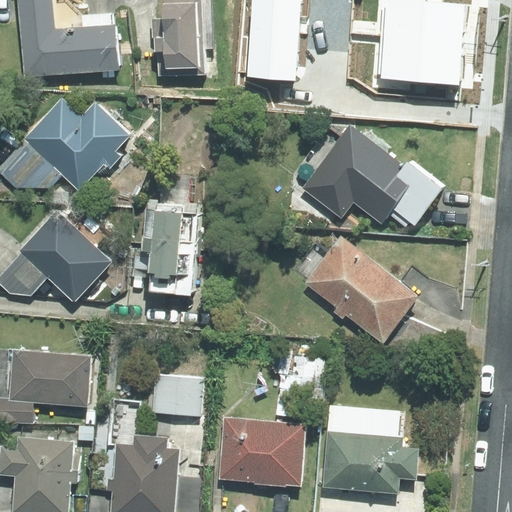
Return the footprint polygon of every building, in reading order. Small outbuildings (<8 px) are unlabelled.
[(117,29),(55,33),(52,0),(17,0),(24,79),(119,74),(117,29)] [(165,80),(205,79),(202,0),(162,0),(163,21),(151,22),(152,58),(164,57),(165,80)] [(315,13),(296,36),(383,107),(416,66),(367,26),(373,19),(350,0),(344,0),(327,22),(315,13)] [(233,89),(218,89),(217,100),(233,101),(233,89)] [(116,155),(131,140),(95,105),(81,119),(62,101),(0,165),(0,176),(27,202),(38,190),(42,194),(46,190),(50,191),(61,178),(79,195),(105,167),(109,172),(121,160),(116,155)] [(402,168),(349,128),(313,175),(381,226),(392,212),(415,229),(443,193),(405,164),(402,168)] [(176,282),(181,217),(145,214),(142,257),(150,258),(148,280),(176,282)] [(56,215),(0,275),(0,287),(10,296),(31,299),(49,281),(75,305),(112,266),(56,215)] [(304,286),(383,347),(419,301),(340,239),(304,286)] [(182,361),(211,364),(213,338),(184,336),(182,361)] [(0,425),(32,427),(33,406),(88,411),(93,358),(13,352),(9,401),(0,400),(0,425)] [(202,419),(205,382),(155,378),(153,416),(202,419)] [(224,419),(218,482),(302,490),(308,427),(224,419)] [(326,433),(322,488),(396,494),(398,478),(415,480),(417,449),(401,447),(402,439),(326,433)] [(110,511),(174,511),(179,451),(168,450),(169,439),(133,437),(132,447),(116,446),(110,511)] [(69,511),(75,444),(18,439),(17,452),(0,450),(0,478),(15,480),(11,511),(69,511)]
